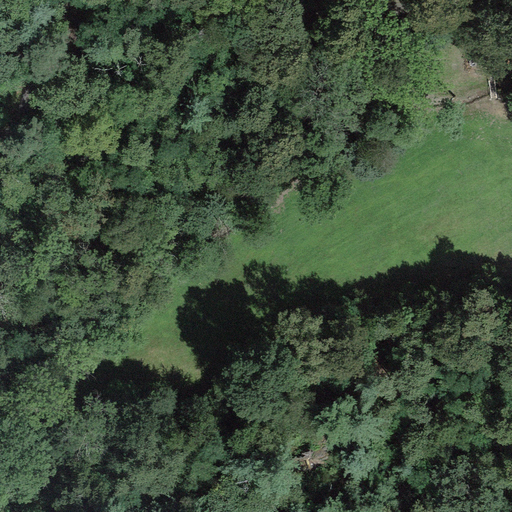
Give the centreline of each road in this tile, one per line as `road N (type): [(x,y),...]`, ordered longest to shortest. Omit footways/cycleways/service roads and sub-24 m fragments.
road 1 (track): [(60,0),(70,28),(67,51),(41,97),(0,142)]
road 2 (track): [(511,5),(356,0)]
